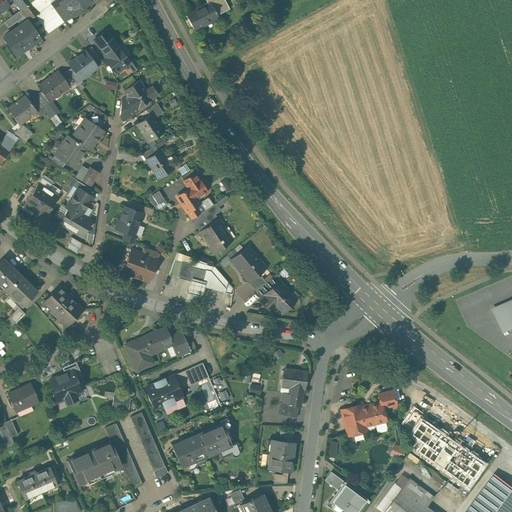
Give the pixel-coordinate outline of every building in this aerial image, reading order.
[(31,1),(29,0),(13,0),(20,9),(26,5),(31,1)] [(47,0),(32,0),(31,1),(39,12),(50,4),(50,3),(47,0)] [(54,0),(50,3),(50,4),(62,20),(71,13),(72,13),(83,9),(82,8),(87,0),(54,0)] [(207,0),(208,2),(185,14),(193,30),(217,18),(215,13),(225,8),(220,0),(207,0)] [(39,12),(31,1),(26,5),(33,16),(35,15),(39,12)] [(39,12),(35,15),(47,32),(63,21),(62,20),(50,4),(39,12)] [(33,16),(26,5),(20,9),(27,19),(28,20),(33,16)] [(18,11),(4,21),(8,27),(22,16),(18,11)] [(47,32),(35,15),(33,16),(28,20),(27,19),(25,20),(27,23),(28,22),(39,37),(39,38),(47,32)] [(25,20),(2,37),(15,55),(39,38),(39,37),(28,22),(27,23),(25,20)] [(120,48),(106,30),(93,39),(107,58),(118,50),(120,48)] [(97,56),(90,47),(86,50),(93,60),(97,56)] [(97,66),(85,50),(67,63),(70,67),(79,79),(80,79),(97,66)] [(118,50),(107,58),(102,61),(111,74),(117,70),(114,66),(119,63),(120,65),(122,63),(125,60),(118,50)] [(139,67),(132,58),(127,62),(133,71),(139,67)] [(79,79),(70,67),(65,71),(76,85),(81,81),(80,79),(79,79)] [(57,70),(37,85),(48,101),(68,86),(69,86),(60,74),(57,70)] [(76,85),(65,71),(60,74),(69,86),(68,86),(70,89),(76,85)] [(129,76),(119,83),(123,90),(134,83),(129,76)] [(123,90),(127,96),(135,108),(136,108),(150,98),(145,90),(138,80),(123,90)] [(155,92),(152,88),(149,88),(145,90),(150,98),(154,95),(155,92)] [(24,95),(6,108),(18,124),(35,111),(36,111),(28,100),(24,95)] [(40,107),(33,96),(28,100),(36,111),(35,111),(39,116),(44,112),(40,107)] [(135,108),(127,96),(121,99),(119,115),(121,118),(136,108),(135,108)] [(55,114),(46,102),(40,107),(44,112),(49,118),(55,114)] [(159,111),(154,104),(145,109),(149,114),(151,113),(153,115),(159,111)] [(96,108),(89,118),(100,126),(107,116),(96,108)] [(153,115),(151,113),(149,114),(135,123),(147,141),(163,131),(153,115)] [(102,130),(84,118),(70,137),(85,147),(85,148),(88,150),(102,130)] [(25,140),(31,132),(21,124),(15,132),(25,140)] [(17,137),(8,131),(0,142),(0,148),(6,153),(17,137)] [(70,137),(67,135),(54,154),(65,162),(72,166),(85,148),(85,147),(70,137)] [(153,145),(141,153),(144,159),(157,150),(153,145)] [(166,157),(160,148),(157,150),(144,159),(157,178),(173,168),(172,166),(175,164),(176,161),(173,156),(170,156),(169,155),(166,157)] [(65,162),(54,154),(50,159),(61,167),(65,162)] [(89,166),(81,180),(88,184),(97,171),(89,166)] [(197,177),(190,168),(180,175),(185,184),(195,177),(196,178),(197,177)] [(70,175),(61,188),(67,192),(75,179),(70,175)] [(75,179),(72,185),(77,188),(77,187),(87,194),(90,189),(75,179)] [(205,191),(198,180),(188,187),(189,187),(196,197),(205,191)] [(37,182),(22,205),(32,211),(47,188),(37,182)] [(87,194),(77,187),(77,188),(66,206),(67,208),(68,207),(80,215),(91,196),(87,194)] [(196,197),(189,187),(188,187),(175,196),(185,211),(186,211),(195,205),(199,202),(196,197)] [(47,188),(32,211),(42,218),(57,195),(47,188)] [(156,205),(166,201),(161,189),(150,194),(156,205)] [(223,197),(215,203),(217,206),(225,200),(223,197)] [(199,212),(190,218),(198,230),(216,218),(213,213),(219,209),(217,206),(215,203),(215,202),(199,212)] [(195,205),(186,211),(190,218),(199,212),(195,205)] [(142,213),(123,206),(115,227),(125,231),(122,239),(132,243),(135,235),(134,234),(142,213)] [(80,215),(67,208),(59,222),(81,236),(90,221),(80,215)] [(198,230),(198,231),(212,252),(231,239),(223,227),(223,228),(217,219),(218,219),(217,218),(216,218),(198,230)] [(66,246),(78,252),(84,241),(72,235),(66,246)] [(162,251),(167,246),(161,242),(157,247),(162,251)] [(246,246),(230,259),(249,281),(258,273),(264,267),(246,246)] [(141,252),(130,247),(121,271),(147,280),(151,271),(148,270),(155,251),(143,247),(141,252)] [(1,257),(0,258),(0,285),(4,289),(19,274),(1,257)] [(174,259),(168,274),(177,276),(178,275),(177,275),(180,261),(174,259)] [(227,281),(214,265),(197,259),(195,264),(192,263),(192,266),(206,269),(202,283),(205,284),(204,286),(225,291),(227,281)] [(190,263),(180,261),(177,275),(178,275),(177,276),(177,277),(178,277),(200,283),(201,283),(202,283),(206,269),(192,266),(189,265),(190,263)] [(265,281),(258,273),(249,281),(248,282),(255,290),(265,281)] [(36,291),(19,274),(4,289),(21,306),(36,291)] [(206,281),(191,277),(186,298),(200,302),(206,281)] [(255,290),(253,291),(260,298),(275,283),(270,277),(265,281),(255,290)] [(260,298),(259,299),(270,310),(277,304),(283,310),(294,299),(283,288),(284,288),(277,281),(275,283),(260,298)] [(66,294),(57,286),(41,302),(65,325),(81,308),(70,298),(70,297),(67,294),(66,294)] [(502,329),(511,324),(511,300),(493,309),(502,329)] [(18,307),(9,316),(14,322),(23,312),(18,307)] [(169,336),(166,329),(160,332),(159,329),(157,330),(165,346),(171,344),(168,337),(169,336)] [(157,330),(124,344),(135,370),(145,365),(142,357),(165,346),(157,330)] [(169,336),(168,337),(171,344),(176,354),(187,349),(180,331),(169,336)] [(64,373),(48,379),(53,390),(51,391),(56,402),(63,399),(65,403),(76,398),(75,394),(81,391),(77,383),(83,380),(76,364),(62,370),(64,373)] [(306,371),(282,368),(281,386),(290,387),(289,393),(282,392),(281,401),(280,401),(277,413),(295,417),(297,405),(300,406),(303,389),(304,389),(306,371)] [(172,374),(163,378),(163,377),(153,382),(153,383),(145,386),(147,393),(150,402),(151,402),(154,408),(162,404),(163,406),(174,402),(173,400),(182,396),(172,374)] [(37,401),(29,383),(19,387),(20,388),(8,394),(7,393),(15,411),(37,401)] [(391,390),(377,394),(379,402),(380,402),(381,407),(395,404),(391,390)] [(114,407),(130,408),(132,395),(115,394),(114,407)] [(379,402),(362,407),(362,405),(358,405),(358,404),(341,409),(348,435),(364,430),(363,425),(384,420),(384,418),(386,415),(385,412),(383,411),(382,411),(381,407),(380,402),(379,402)] [(423,416),(414,409),(404,423),(412,429),(420,418),(421,419),(423,416)] [(140,411),(129,416),(134,427),(145,422),(140,411)] [(220,423),(194,435),(203,455),(217,450),(230,444),(230,443),(225,431),(231,429),(226,417),(219,420),(220,423)] [(482,462),(421,419),(420,418),(412,429),(409,434),(421,442),(415,450),(465,486),(482,462)] [(17,434),(10,419),(4,422),(6,427),(10,436),(17,434)] [(139,477),(115,422),(104,427),(120,464),(127,482),(139,477)] [(145,422),(134,427),(139,438),(150,433),(145,422)] [(10,436),(6,427),(0,429),(0,433),(3,442),(0,443),(0,444),(2,448),(13,443),(10,436)] [(292,430),(279,428),(278,435),(291,437),(292,430)] [(150,433),(139,438),(143,448),(154,444),(150,433)] [(194,435),(171,445),(180,465),(187,463),(203,455),(194,435)] [(293,442),(271,439),(269,453),(291,456),(293,442)] [(338,440),(330,440),(330,457),(337,457),(338,440)] [(109,441),(67,459),(77,483),(120,464),(109,441)] [(230,444),(217,450),(220,456),(222,457),(230,453),(231,455),(233,456),(235,456),(237,456),(238,455),(239,453),(240,451),(239,449),(240,449),(239,446),(239,445),(238,445),(237,442),(234,441),(230,443),(230,444)] [(394,443),(392,453),(405,457),(407,447),(394,443)] [(154,444),(143,448),(148,459),(159,454),(154,444)] [(291,456),(269,453),(267,467),(289,470),(291,456)] [(159,454),(148,459),(152,470),(164,465),(159,454)] [(203,455),(187,463),(188,464),(187,466),(188,469),(190,469),(194,468),(195,465),(206,461),(203,455)] [(164,465),(152,470),(155,476),(166,471),(164,465)] [(55,483),(48,466),(35,472),(33,469),(27,471),(29,474),(16,480),(23,497),(30,494),(39,490),(38,490),(45,487),(46,487),(55,483)] [(355,511),(366,498),(330,471),(324,479),(337,489),(328,501),(332,504),(330,507),(336,511),(355,511)] [(286,475),(274,473),(273,480),(285,482),(286,475)] [(511,487),(493,473),(464,511),(509,511),(511,509),(511,487)] [(139,477),(127,482),(130,488),(141,483),(139,477)] [(433,496),(408,477),(401,486),(382,511),(381,511),(433,511),(425,506),(433,496)] [(394,482),(376,506),(382,511),(401,486),(394,482)] [(239,489),(229,493),(234,503),(238,501),(243,498),(239,489)] [(269,511),(260,493),(246,500),(245,498),(243,498),(238,501),(239,503),(242,511),(269,511)] [(214,511),(208,497),(194,503),(198,511),(214,511)] [(78,511),(80,511),(74,499),(60,500),(60,511),(78,511)] [(198,511),(194,503),(181,510),(181,511),(198,511)]
